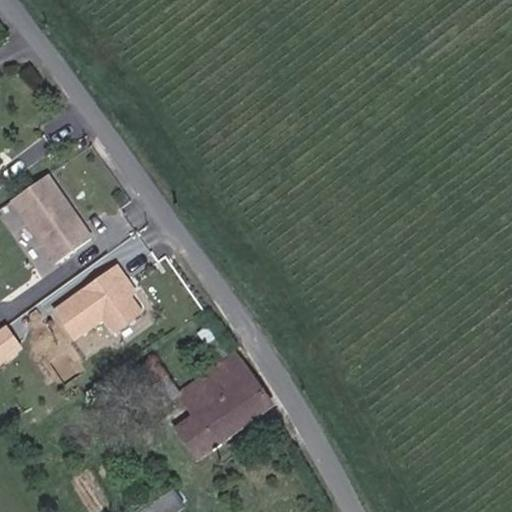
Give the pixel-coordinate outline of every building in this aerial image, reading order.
[(55,169),(13,198),(58,263),(100,235),(55,169)] [(76,341),(104,320),(114,334),(151,307),(117,262),(53,309),(76,341)] [(0,328),(0,367),(26,349),(8,323),(0,328)] [(200,456),(272,407),(237,356),(182,394),(196,414),(179,426),(200,456)] [(153,412),(178,396),(155,362),(130,379),(153,412)] [(173,491),(137,511),(180,511),(184,510),(173,491)]
